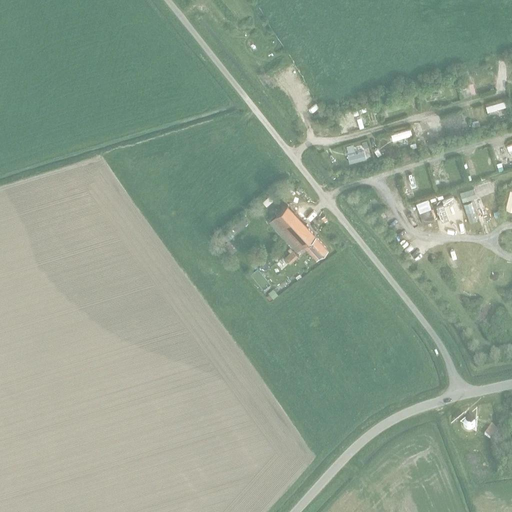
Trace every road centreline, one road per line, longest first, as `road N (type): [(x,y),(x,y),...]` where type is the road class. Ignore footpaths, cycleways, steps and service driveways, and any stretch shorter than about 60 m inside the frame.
road 1 (unclassified): [(460,393),(419,316),(167,0)]
road 2 (unclassified): [(294,511),(382,422),(460,393)]
